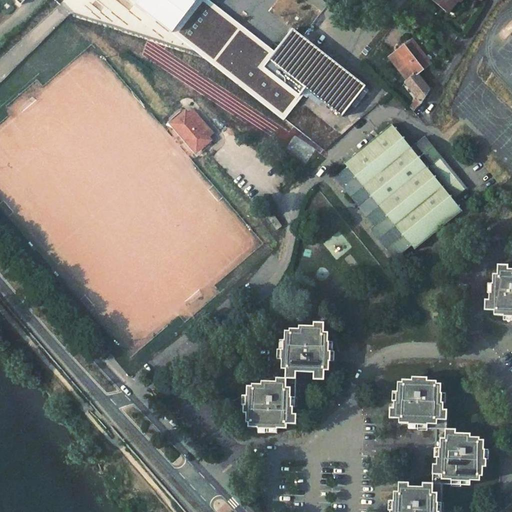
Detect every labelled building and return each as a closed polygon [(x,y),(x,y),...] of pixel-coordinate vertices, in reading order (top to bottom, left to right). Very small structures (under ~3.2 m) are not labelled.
[(271,59),(275,53),(208,0),(197,0),(187,14),(169,0),(125,0),(198,56),(282,121),(306,87),(271,59)] [(169,0),(187,14),(197,0),(169,0)] [(431,0),(449,14),(460,1),(458,0),(431,0)] [(275,53),(271,59),(306,87),(343,117),(368,85),(292,29),(275,53)] [(419,75),(421,73),(425,70),(406,45),(391,58),(410,80),(410,81),(418,75),(419,75)] [(410,80),(406,82),(420,100),(411,108),(415,112),(423,104),(431,91),(419,75),(418,75),(410,81),(410,80)] [(168,118),(207,161),(218,150),(211,143),(216,139),(191,111),(186,115),(179,108),(168,118)] [(444,154),(427,134),(415,144),(395,121),(348,161),(351,164),(334,177),(374,225),(370,229),(395,259),(416,242),(419,246),(467,207),(432,164),(434,162),(461,194),(471,186),(444,154)] [(473,184),(429,132),(427,134),(444,154),(471,186),(473,184)] [(511,264),(501,264),(501,272),(495,272),(495,283),(490,283),(490,293),(492,293),(492,300),(487,299),(487,310),(495,310),(495,315),(503,314),(503,316),(511,315),(511,266),(511,264)] [(319,324),(310,323),(309,328),(295,326),(294,330),(287,329),(286,333),(282,332),(281,342),(277,342),(276,351),(274,350),(273,361),(278,361),(277,371),(282,371),(282,379),(274,378),(273,384),(259,383),(259,386),(251,385),(250,389),(247,388),(246,397),(241,397),(240,407),(244,407),(244,415),(247,415),(246,424),(249,424),(249,427),(259,428),(258,432),(279,434),(280,429),(288,430),(289,424),(297,425),(298,416),(294,416),(294,409),(297,409),(297,400),(295,399),(296,374),(312,375),(311,381),(321,382),(322,371),(326,372),(327,361),(331,362),(331,352),(328,352),(328,343),(323,343),(324,333),(319,332),(319,324)] [(217,372),(207,361),(197,370),(208,381),(217,372)] [(428,380),(412,379),(412,384),(402,383),(402,386),(397,385),(397,393),(392,393),(392,403),(395,403),(395,410),(391,410),(390,420),(399,420),(399,423),(410,424),(410,428),(436,429),(435,446),(433,446),(432,457),(437,458),(437,464),(433,464),(433,483),(423,483),(423,486),(409,486),(409,483),(400,482),(400,490),(395,490),(394,501),(389,501),(389,511),(391,511),(444,511),(445,502),(443,501),(444,483),(452,484),(452,486),(463,486),(463,483),(472,484),(473,479),(481,480),(481,476),(484,476),(484,468),(486,468),(486,460),(488,460),(489,448),(483,448),(483,439),(479,438),(478,437),(469,437),(469,433),(455,433),(454,429),(444,429),(445,412),(441,412),(441,405),(443,405),(443,395),(439,395),(440,386),(436,386),(436,384),(427,384),(428,380)]
